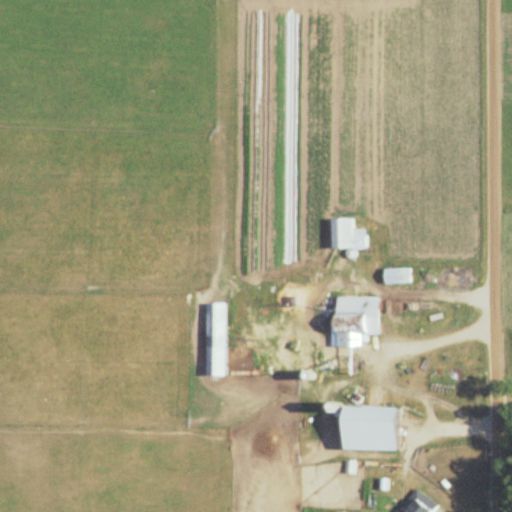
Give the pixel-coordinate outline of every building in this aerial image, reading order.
[(352,249),(351,218),(331,218),(331,249),(352,249)] [(409,268),(383,268),(383,283),(409,283),(409,268)] [(296,296),(296,281),(282,281),(282,296),(296,296)] [(225,377),(225,303),(205,303),(205,377),(225,377)] [(366,334),(366,311),(296,311),(296,371),(320,371),(320,334),(366,334)] [(395,511),(427,511),(434,502),(412,488),(395,511)]
